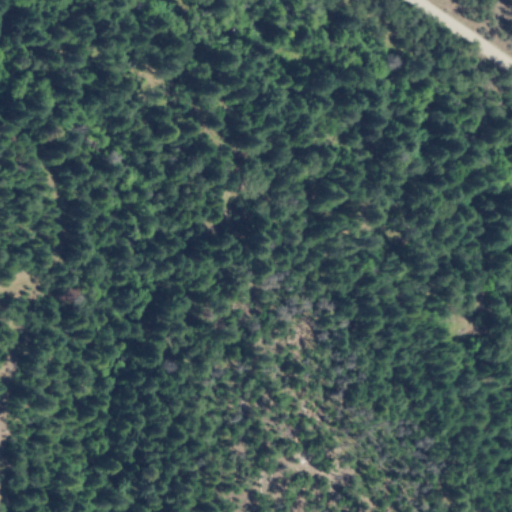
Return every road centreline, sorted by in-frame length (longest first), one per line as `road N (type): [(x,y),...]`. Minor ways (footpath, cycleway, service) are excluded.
road 1 (residential): [(511,497),(320,257),(65,12)]
road 2 (residential): [(511,66),(409,0)]
